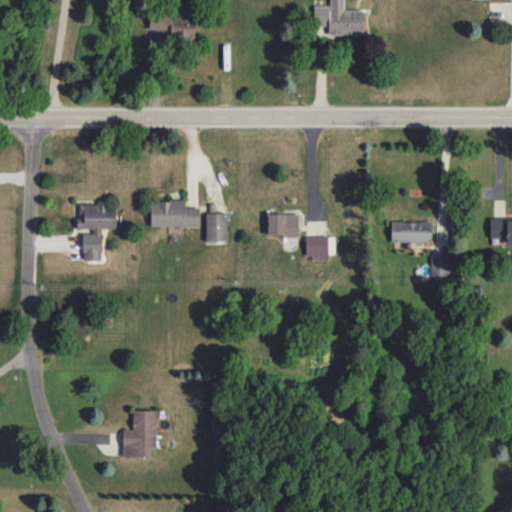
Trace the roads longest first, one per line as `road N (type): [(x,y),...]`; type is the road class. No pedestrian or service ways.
road 1 (residential): [(0,122),(511,120)]
road 2 (residential): [(32,123),(28,356),(81,511)]
road 3 (residential): [(296,123),(299,0)]
